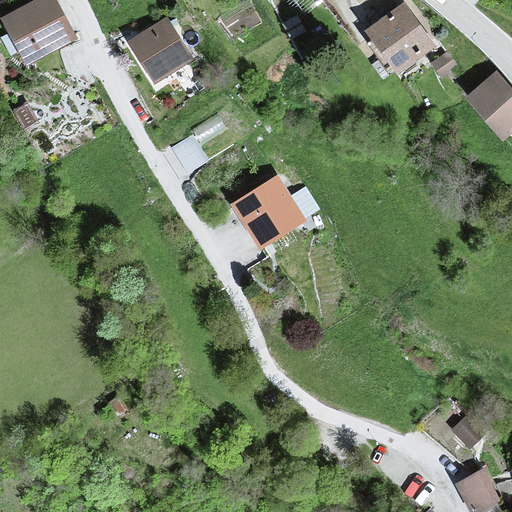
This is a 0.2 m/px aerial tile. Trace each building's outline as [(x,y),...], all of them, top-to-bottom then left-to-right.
[(49,0),(44,0),(0,19),(0,32),(17,70),(70,47),(49,0)] [(399,7),(357,34),(385,78),(427,51),(399,7)] [(167,25),(126,46),(148,88),(189,67),(167,25)] [(511,94),(492,71),(459,100),(498,144),(511,131),(511,94)] [(277,179),(228,208),(253,250),(302,222),(277,179)] [(466,414),(453,425),(471,444),(483,433),(466,414)] [(485,462),(456,476),(473,511),(502,498),(485,462)]
